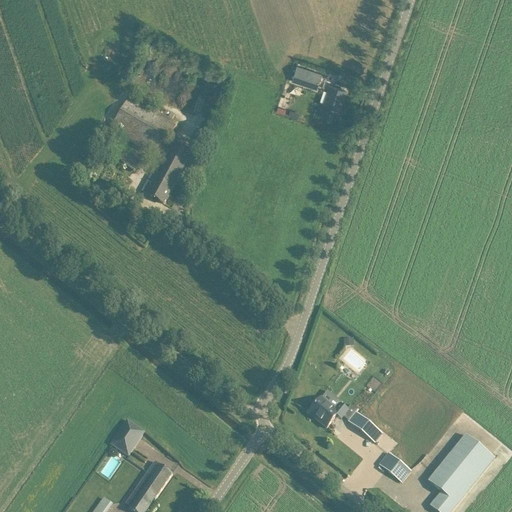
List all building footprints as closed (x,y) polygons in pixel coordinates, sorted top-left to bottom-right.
[(292,80),(316,88),(321,74),(297,66),(292,80)] [(346,90),(336,87),(330,85),(321,111),(337,117),(346,90)] [(177,124),(169,119),(130,98),(111,132),(166,162),(159,175),(154,172),(149,180),(155,183),(148,195),(164,204),(191,154),(168,141),(177,124)] [(353,338),(344,339),(345,347),(354,346),(353,338)] [(511,370),(474,421),(511,449),(511,370)] [(327,429),(337,416),(341,420),(349,411),(341,403),(335,410),(321,398),(309,414),(327,429)] [(349,421),(348,422),(375,443),(383,434),(356,413),(349,421)] [(128,421),(111,445),(128,457),(145,433),(128,421)] [(466,435),(428,482),(442,492),(430,506),(437,511),(452,511),(495,459),(466,435)] [(389,454),(380,466),(402,483),(411,472),(389,454)] [(133,511),(146,511),(173,474),(156,463),(136,492),(139,494),(130,508),(129,509),(133,511)]
